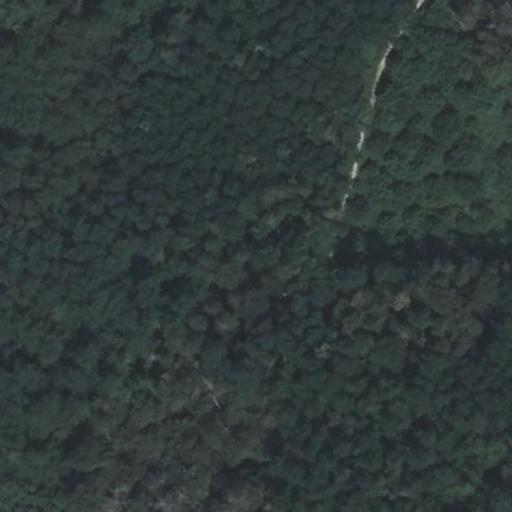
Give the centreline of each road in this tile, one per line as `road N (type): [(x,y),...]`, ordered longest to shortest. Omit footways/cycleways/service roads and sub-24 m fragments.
road 1 (track): [(426,0),(381,59),(290,413),(282,511)]
road 2 (track): [(342,212),(308,187),(135,144),(0,147)]
